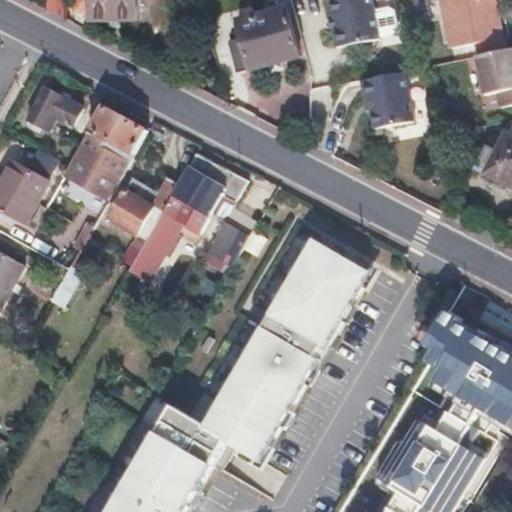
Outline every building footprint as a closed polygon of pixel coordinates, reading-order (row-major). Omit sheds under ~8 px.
[(51,0),(51,9),(71,19),(70,0),(51,0)] [(96,0),(77,0),(77,11),(96,11),(96,0)] [(96,0),(96,11),(96,18),(141,18),(140,0),(96,0)] [(333,0),(338,17),(340,27),(335,29),(340,48),(383,39),(383,36),(397,33),(400,28),(396,10),(391,7),(377,10),(374,0),(333,0)] [(443,0),(453,45),(489,38),(482,7),(491,5),(490,0),(443,0)] [(482,7),(489,38),(503,35),(495,0),(490,0),(491,5),(482,7)] [(256,5),(241,9),(244,20),(260,16),(256,5)] [(244,20),(245,23),(256,66),(257,70),(306,56),(293,7),(260,16),(244,20)] [(245,23),(231,26),(242,70),(256,66),(245,23)] [(511,47),(478,55),(486,94),(497,91),(500,106),(511,103),(511,47)] [(406,72),(363,82),(367,100),(371,99),(373,110),(378,129),(417,121),(406,72)] [(82,108),(46,90),(31,120),(52,130),(58,117),(74,125),(82,108)] [(121,116),(103,106),(69,165),(67,169),(101,187),(102,186),(116,160),(128,166),(147,131),(126,119),(121,116)] [(509,133),(500,151),(489,172),(511,184),(511,130),(510,134),(509,133)] [(500,151),(491,146),(480,167),(489,172),(500,151)] [(195,155),(178,185),(141,249),(139,253),(130,269),(129,270),(142,278),(138,285),(146,290),(177,237),(193,246),(223,194),(236,201),(247,181),(195,155)] [(128,166),(116,160),(102,186),(113,192),(128,166)] [(158,193),(133,179),(108,221),(141,240),(137,247),(141,249),(178,185),(166,178),(158,193)] [(0,186),(0,211),(32,230),(37,221),(27,216),(42,186),(29,180),(21,196),(0,186)] [(96,222),(68,271),(51,301),(63,308),(99,245),(95,242),(104,227),(96,222)] [(249,236),(223,222),(206,253),(231,266),(249,236)] [(359,274),(304,241),(193,423),(215,436),(248,457),(359,274)] [(139,253),(129,247),(119,263),(130,269),(139,253)] [(0,307),(23,267),(0,254),(0,307)] [(393,441),(439,466),(509,334),(447,301),(422,347),(456,366),(431,414),(412,404),(393,441)] [(193,423),(159,403),(95,511),(171,511),(215,436),(193,423)] [(501,461),(511,439),(511,409),(489,455),(501,461)]
